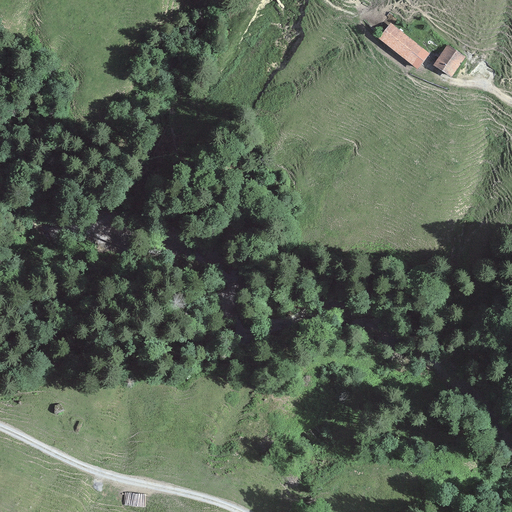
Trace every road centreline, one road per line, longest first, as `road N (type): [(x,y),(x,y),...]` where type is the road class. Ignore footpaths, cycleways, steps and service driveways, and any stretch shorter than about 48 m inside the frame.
road 1 (track): [(0,429),(230,511)]
road 2 (track): [(320,0),(362,24),(366,41),(408,73),(457,89),(473,81),(511,104)]
